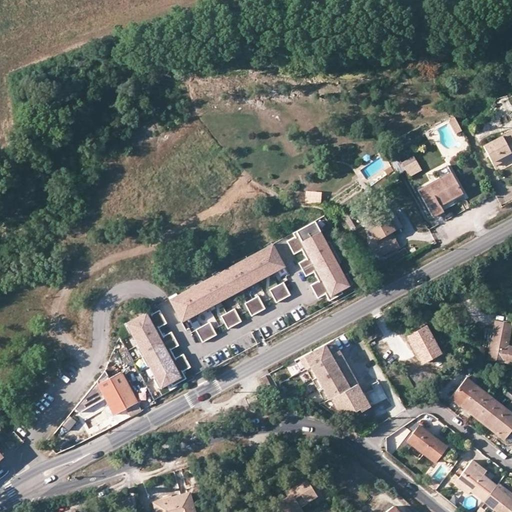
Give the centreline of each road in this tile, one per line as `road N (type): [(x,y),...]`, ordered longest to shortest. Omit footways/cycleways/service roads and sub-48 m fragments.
road 1 (secondary): [(511,229),(33,480)]
road 2 (residential): [(33,480),(56,490),(280,422),(326,430),(362,449)]
road 3 (residential): [(163,300),(129,285),(104,301),(89,369),(24,448),(33,480)]
road 4 (residential): [(362,449),(406,415),(433,406),(511,465)]
